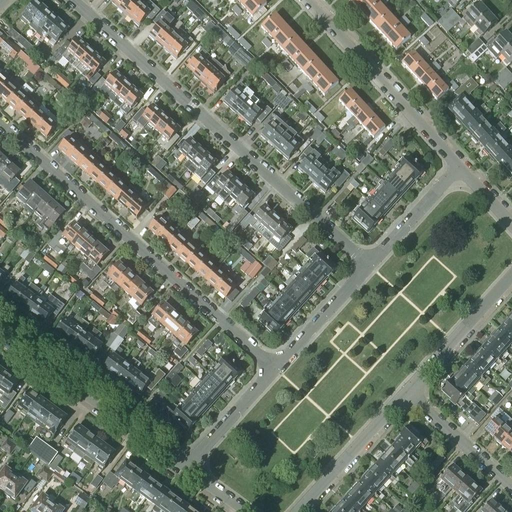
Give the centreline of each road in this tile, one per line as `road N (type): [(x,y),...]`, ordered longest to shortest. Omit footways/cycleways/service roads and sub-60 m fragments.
road 1 (residential): [(368,266),(72,0)]
road 2 (residential): [(0,127),(275,370)]
road 3 (residential): [(186,467),(0,330)]
road 4 (residential): [(458,170),(305,0)]
road 5 (residential): [(297,511),(405,394)]
road 6 (residential): [(405,394),(511,277)]
road 7 (residential): [(511,488),(405,394)]
road 8 (residential): [(275,370),(368,266)]
road 9 (residential): [(186,467),(275,370)]
road 10 (residential): [(368,266),(458,170)]
